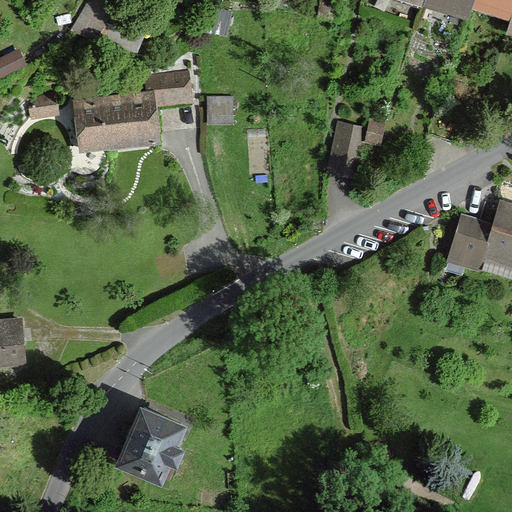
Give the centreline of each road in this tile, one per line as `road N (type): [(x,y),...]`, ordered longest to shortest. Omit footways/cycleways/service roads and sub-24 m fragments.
road 1 (tertiary): [(48,511),(85,434),(158,343),(219,301),(511,140)]
road 2 (track): [(300,257),(336,378),(352,473),(385,511)]
